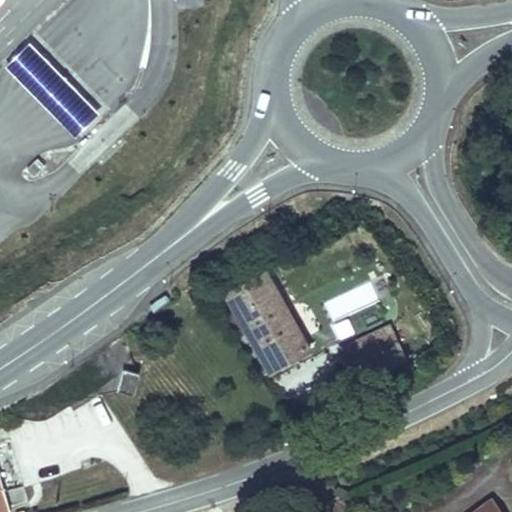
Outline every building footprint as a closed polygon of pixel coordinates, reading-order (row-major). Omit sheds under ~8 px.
[(31,42),(5,67),(76,139),(101,114),(31,42)] [(310,350),(266,273),(227,295),(271,372),(310,350)] [(389,320),(340,348),(358,379),(406,351),(389,320)] [(98,395),(119,391),(124,369),(125,369),(92,384),(88,373),(128,354),(133,334),(84,365),(2,416),(44,421),(69,405),(72,410),(98,395)] [(148,357),(143,347),(129,354),(134,364),(148,357)] [(92,384),(125,369),(134,364),(129,354),(128,354),(88,373),(92,384)] [(133,395),(139,373),(124,369),(119,391),(133,395)] [(0,511),(9,511),(10,511),(0,478),(0,511)] [(499,511),(492,501),(476,511),(499,511)]
